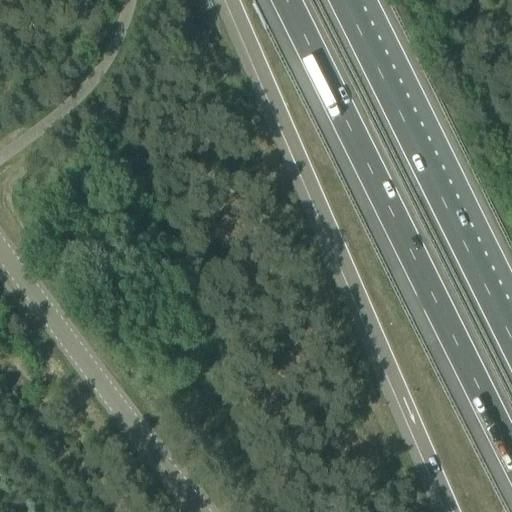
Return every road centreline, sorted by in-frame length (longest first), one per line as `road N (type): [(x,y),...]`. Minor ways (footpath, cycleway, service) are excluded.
road 1 (motorway): [(232,0),(453,511)]
road 2 (motorway): [(285,0),(511,452)]
road 3 (motorway): [(511,341),(343,0)]
road 4 (tertiary): [(196,511),(0,253)]
road 5 (unclassified): [(129,0),(124,26),(79,94),(0,162)]
